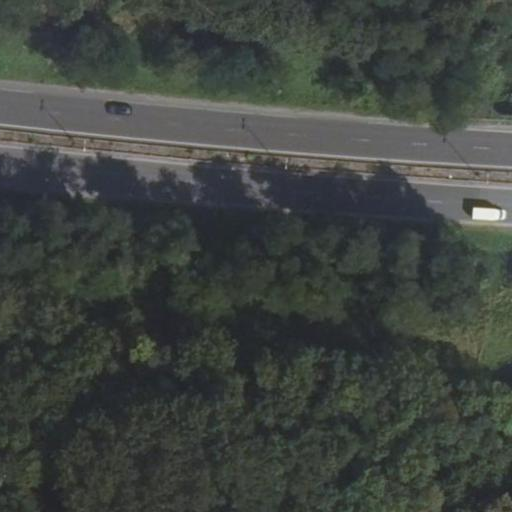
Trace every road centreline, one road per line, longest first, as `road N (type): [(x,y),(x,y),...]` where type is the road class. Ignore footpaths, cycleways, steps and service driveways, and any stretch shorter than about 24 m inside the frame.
road 1 (trunk): [(511,151),(0,106)]
road 2 (trunk): [(0,163),(511,207)]
